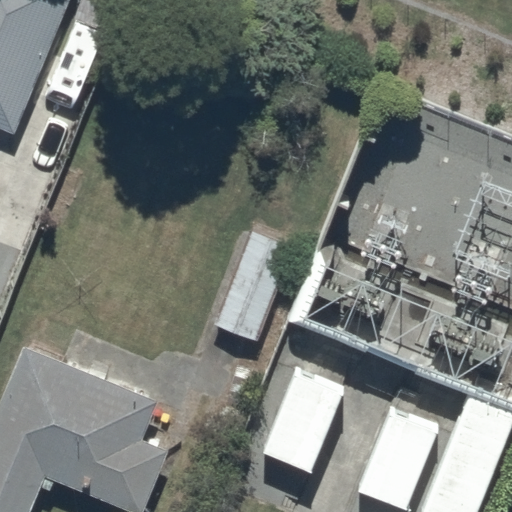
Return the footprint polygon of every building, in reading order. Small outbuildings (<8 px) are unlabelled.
[(0,0),(0,124),(1,123),(12,128),(67,0),(0,0)] [(255,221),(214,317),(258,335),(299,240),(255,221)] [(26,334),(0,394),(0,511),(27,511),(41,480),(52,485),(57,472),(141,507),(169,439),(144,429),(160,390),(26,334)] [(297,363),(264,443),(310,463),(344,383),(297,363)] [(438,511),(473,511),(511,418),(511,401),(472,385),(422,505),(438,511)] [(392,399),(357,481),(405,502),(441,420),(392,399)]
